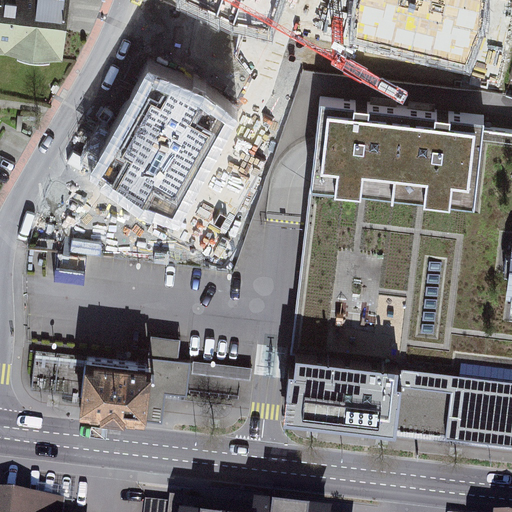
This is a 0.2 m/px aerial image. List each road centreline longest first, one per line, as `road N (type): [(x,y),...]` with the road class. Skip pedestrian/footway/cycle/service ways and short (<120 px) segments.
road 1 (secondary): [(511,497),(0,436)]
road 2 (residential): [(0,254),(127,0)]
